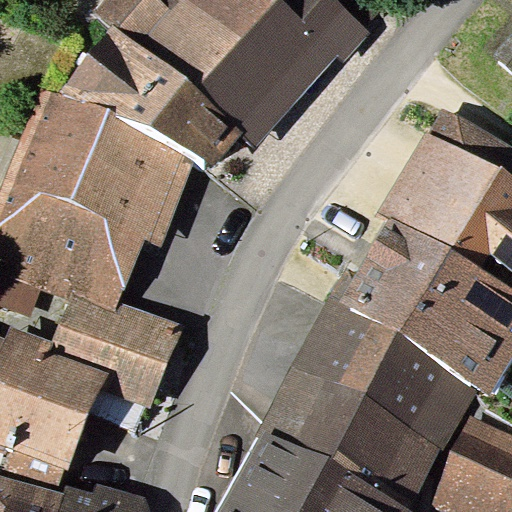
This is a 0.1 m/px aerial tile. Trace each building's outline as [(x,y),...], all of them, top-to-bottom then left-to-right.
[(112,28),(60,92),(194,158),(210,166),(243,133),(257,146),(337,55),(343,60),(370,31),(332,0),(163,0),(163,1),(162,0),(104,0),(93,12),(112,28)] [(44,88),(0,197),(0,273),(41,290),(69,300),(72,292),(117,310),(120,301),(145,239),(163,246),(194,158),(60,92),(44,88)] [(511,147),(443,108),(381,213),(390,219),(501,283),(511,264),(511,147)] [(390,219),(366,261),(511,345),(511,288),(501,283),(390,219)] [(511,363),(511,345),(366,261),(357,280),(343,272),(327,300),(479,386),(495,395),(511,363)] [(511,264),(501,283),(511,288),(511,264)] [(0,302),(31,315),(41,290),(0,273),(0,302)] [(183,326),(120,301),(117,310),(72,292),(69,300),(53,340),(50,348),(108,371),(102,388),(151,408),(183,326)] [(258,427),(264,430),(347,475),(412,510),(479,386),(327,300),(258,427)] [(50,348),(53,340),(11,325),(6,336),(0,333),(0,474),(57,492),(65,467),(69,469),(102,388),(108,371),(50,348)] [(327,511),(347,475),(264,430),(219,511),(327,511)] [(511,511),(511,446),(490,435),(450,511),(511,511)] [(0,474),(0,511),(57,511),(63,494),(57,492),(0,474)] [(415,511),(412,510),(347,475),(327,511),(415,511)] [(63,494),(57,511),(150,511),(152,509),(145,496),(99,483),(94,491),(68,483),(63,494)]
